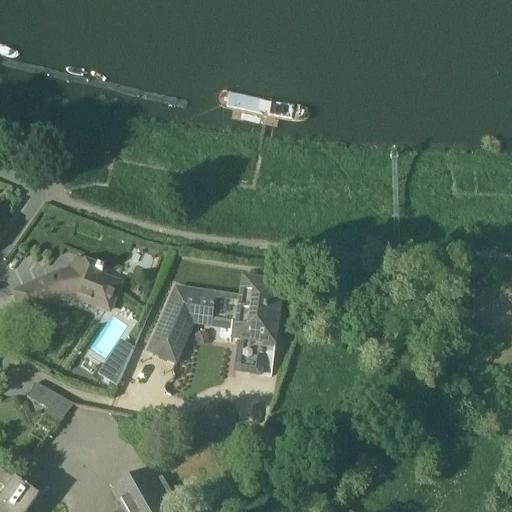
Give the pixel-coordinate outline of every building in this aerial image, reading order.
[(313,144),(320,108),(212,87),(203,129),(214,131),(247,137),(260,138),(263,139),(285,141),(297,142),(313,144)] [(105,272),(102,271),(76,261),(70,277),(61,278),(60,274),(13,295),(22,314),(24,319),(59,304),(72,302),(110,317),(113,308),(122,284),(103,277),(105,272)] [(150,353),(176,365),(185,346),(181,344),(192,319),(232,325),(230,341),(240,343),(236,373),(260,376),(265,346),(276,348),(283,300),(285,285),(243,278),(239,301),(214,297),(178,292),(150,353)] [(0,348),(11,329),(0,322),(0,348)] [(124,372),(108,362),(98,376),(116,389),(124,372)] [(73,407),(68,404),(34,385),(27,399),(48,411),(43,421),(55,429),(72,408),(73,407)] [(118,511),(172,511),(170,509),(177,505),(163,480),(156,484),(148,471),(113,492),(123,510),(118,511)] [(18,489),(23,483),(22,482),(17,489),(0,476),(0,511),(27,511),(40,495),(39,494),(34,501),(18,489)]
